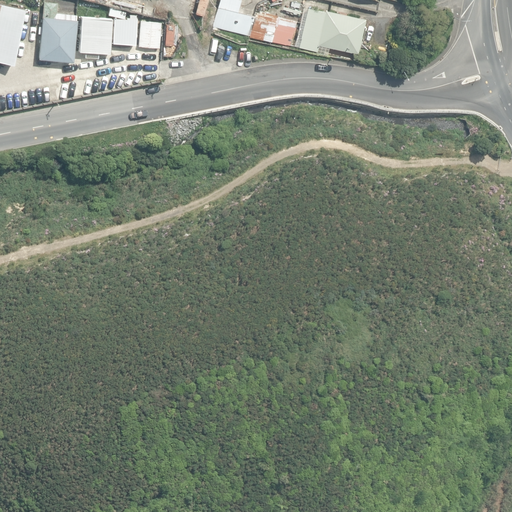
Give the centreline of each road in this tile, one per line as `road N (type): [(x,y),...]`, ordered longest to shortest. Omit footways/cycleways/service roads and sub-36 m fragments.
road 1 (track): [(0,263),(198,202),(303,144),(403,166),(511,161)]
road 2 (unclassified): [(497,65),(430,84),(293,79),(0,132)]
